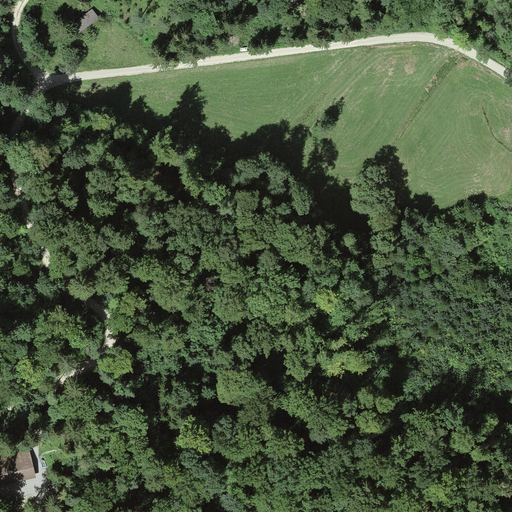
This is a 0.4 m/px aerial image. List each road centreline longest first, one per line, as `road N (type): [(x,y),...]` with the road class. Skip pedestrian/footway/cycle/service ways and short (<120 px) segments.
road 1 (motorway): [(375,511),(0,57)]
road 2 (track): [(511,76),(425,36),(47,83)]
road 3 (motorway): [(0,176),(276,511)]
road 4 (track): [(47,83),(10,144),(21,201),(45,260),(91,305),(108,339),(95,362),(0,418)]
road 5 (track): [(473,401),(364,406),(104,445)]
road 6 (track): [(104,445),(123,467),(231,511)]
